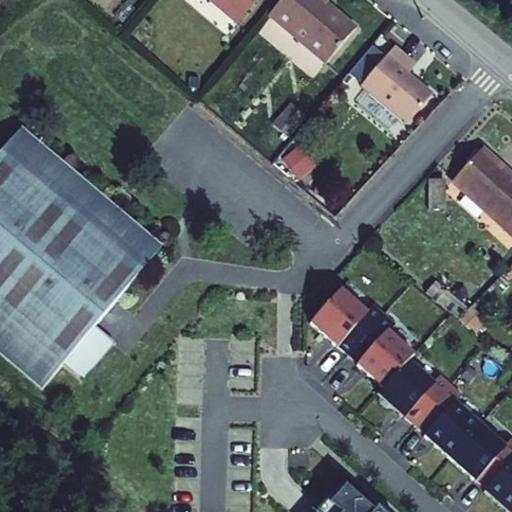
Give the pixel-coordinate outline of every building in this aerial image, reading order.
[(211,0),(240,24),(260,0),(211,0)] [(331,0),(284,0),(273,13),(327,64),(357,32),(330,10),(335,3),(331,0)] [(366,89),(390,61),(378,50),(352,77),(366,89)] [(437,97),(413,77),(421,67),(399,50),(390,61),(366,89),(365,91),(374,98),(409,127),(410,129),(437,97)] [(409,127),(374,98),(363,111),(398,141),(409,127)] [(306,119),(292,106),(274,125),(289,138),(306,119)] [(162,248),(20,128),(0,151),(0,355),(41,389),(61,365),(80,381),(114,341),(96,326),(162,248)] [(511,176),(488,157),(464,186),(511,229),(511,176)] [(340,353),(349,361),(387,319),(376,309),(370,316),(344,293),(312,329),(338,354),(340,353)] [(387,319),(349,361),(359,370),(358,371),(384,394),(411,364),(416,358),(392,336),(398,329),(387,319)] [(405,423),(415,431),(453,389),(441,379),(435,386),(411,364),(384,394),(378,401),(380,402),(380,407),(386,413),(391,412),(404,424),(405,423)] [(453,389),(415,431),(424,440),(423,441),(448,464),(481,427),(457,406),(464,399),(453,389)] [(475,486),(485,494),(511,464),(511,442),(505,449),(481,427),(448,464),(474,487),(475,486)] [(511,511),(511,464),(485,494),(483,497),(500,511),(511,511)] [(372,511),(370,510),(368,511),(365,511),(335,485),(311,511),(372,511)]
